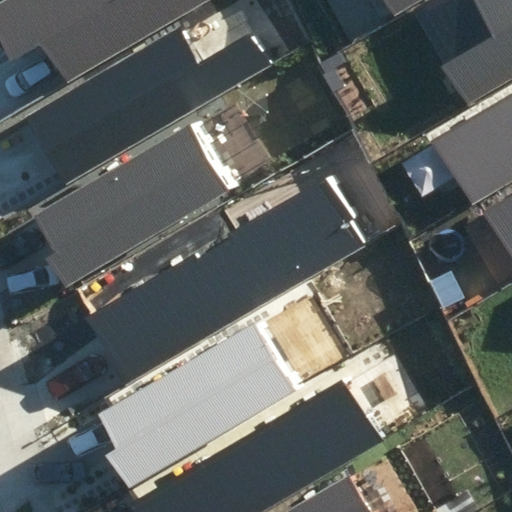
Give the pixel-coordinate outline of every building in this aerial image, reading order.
[(68,84),(210,0),(6,0),(0,4),(0,40),(11,59),(42,41),(68,84)] [(385,0),(395,16),(421,0),(385,0)] [(468,106),(511,80),(511,0),(475,0),(497,36),(444,66),(468,106)] [(65,181),(271,60),(254,31),(206,59),(185,24),(28,116),(65,181)] [(511,181),(511,96),(434,144),(471,206),(511,181)] [(65,290),(243,185),(202,117),(35,217),(56,252),(46,258),(65,290)] [(367,239),(331,179),(201,256),(198,251),(87,316),(126,382),(367,239)] [(511,201),(489,215),(511,254),(511,201)] [(128,492),(304,387),(261,316),(98,413),(119,448),(106,456),(128,492)] [(136,511),(255,511),(383,436),(346,375),(131,503),(136,511)] [(369,511),(348,477),(290,511),(369,511)]
